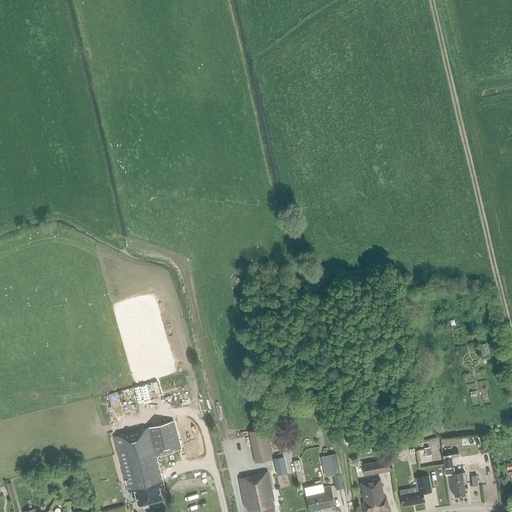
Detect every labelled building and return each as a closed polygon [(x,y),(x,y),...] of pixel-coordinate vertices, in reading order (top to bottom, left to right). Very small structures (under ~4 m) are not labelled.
[(487,342),(481,344),(483,354),(490,352),(487,342)] [(164,486),(157,458),(174,454),(166,424),(114,438),(127,492),(134,490),(138,505),(162,499),(159,487),(164,486)] [(272,459),(265,428),(248,431),(255,463),(272,459)] [(457,448),(441,450),(442,459),(443,469),(444,469),(444,476),(448,475),(451,492),(453,491),(454,497),(465,496),(464,484),(466,484),(465,472),(453,472),(452,458),(458,457),(457,448)] [(329,468),(338,466),(336,453),(326,456),(329,468)] [(390,471),(387,459),(361,464),(364,476),(390,471)] [(301,471),(299,460),(293,461),(295,472),(301,471)] [(271,511),(271,507),(274,507),(266,471),(250,475),(250,476),(238,479),(244,507),(247,506),(248,511),(271,511)] [(343,488),(340,474),(332,476),(335,490),(343,488)] [(425,503),(423,494),(432,493),(429,475),(416,478),(417,488),(399,491),(402,507),(425,503)] [(363,511),(378,511),(388,510),(386,498),(384,498),(380,478),(360,482),(364,502),(362,503),(363,511)] [(309,511),(334,506),(330,486),(319,488),(320,492),(306,495),(309,511)]
